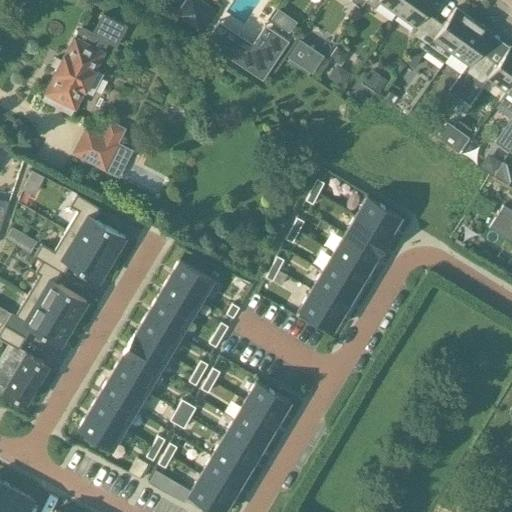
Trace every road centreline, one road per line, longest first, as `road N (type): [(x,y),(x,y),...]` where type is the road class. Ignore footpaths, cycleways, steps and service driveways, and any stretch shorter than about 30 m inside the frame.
road 1 (residential): [(254,511),(408,260),(439,261),(511,301)]
road 2 (residential): [(22,463),(160,231)]
